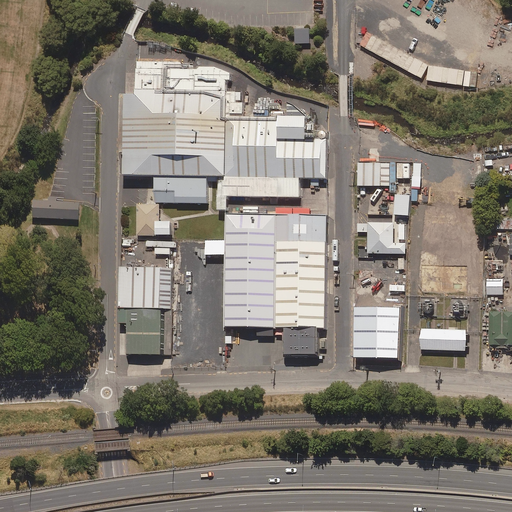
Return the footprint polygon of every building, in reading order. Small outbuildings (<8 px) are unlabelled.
[(372,37),(366,49),(423,80),(429,68),(372,37)] [(128,89),(128,171),(227,172),(227,79),(201,79),(201,61),(141,61),(141,89),(128,89)] [(472,75),(431,69),(429,83),(470,89),(472,75)] [(227,116),(227,172),(331,172),(331,138),(310,138),(310,116),(227,116)] [(393,163),(358,162),(358,186),(393,186),(393,163)] [(283,172),(227,172),(227,195),(283,195),(283,172)] [(212,176),(160,176),(160,200),(212,200),(212,176)] [(480,176),(460,176),(460,191),(480,190),(480,176)] [(429,179),(412,180),(413,192),(429,192),(429,179)] [(48,202),(33,202),(32,218),(78,221),(79,204),(56,203),(57,198),(48,198),(48,202)] [(413,198),(397,198),(396,218),(411,218),(413,198)] [(165,204),(143,204),(143,232),(165,233),(165,204)] [(282,210),(229,210),(229,327),(281,327),(282,210)] [(282,210),(281,327),(289,327),(289,352),(321,352),(321,327),(331,327),(331,210),(282,210)] [(511,218),(493,219),(493,229),(511,229),(511,218)] [(396,223),(357,223),(357,232),(366,232),(366,253),(407,253),(407,241),(396,241),(396,223)] [(223,237),(184,237),(184,255),(223,255),(223,237)] [(141,249),(141,257),(146,257),(146,249),(161,249),(161,240),(123,240),(123,249),(141,249)] [(177,266),(124,266),(124,307),(177,307),(177,266)] [(373,273),(358,273),(359,304),(374,304),(373,273)] [(502,278),(486,278),(486,294),(503,294),(502,278)] [(186,303),(184,303),(182,304),(181,304),(179,305),(178,306),(177,308),(177,309),(176,311),(176,312),(176,314),(176,315),(177,317),(178,318),(179,319),(180,320),(182,321),(183,322),(185,322),(186,322),(188,321),(189,321),(191,320),(192,319),(193,317),(194,316),(194,315),(194,313),(194,311),(194,310),(193,308),(193,307),(191,306),(190,305),(189,304),(187,303),(186,303)] [(400,308),(354,307),(353,358),(398,359),(400,308)] [(511,310),(489,310),(489,346),(511,345),(511,310)] [(168,352),(168,312),(132,312),(132,352),(168,352)] [(198,325),(183,324),(183,322),(173,322),(173,328),(177,328),(177,340),(198,340),(198,325)] [(466,329),(421,328),(420,349),(466,350),(466,329)]
